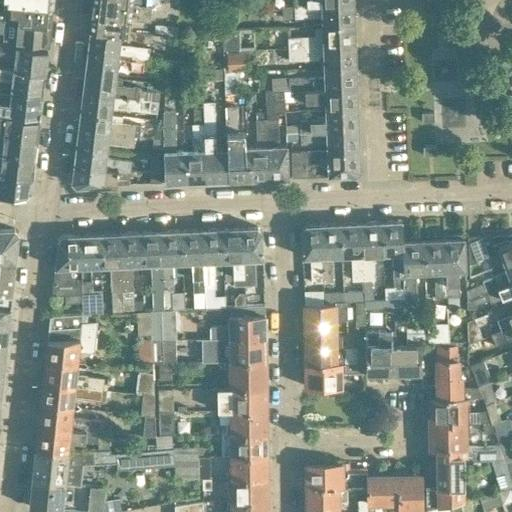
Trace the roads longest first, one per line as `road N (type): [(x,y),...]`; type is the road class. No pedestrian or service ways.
road 1 (residential): [(5,511),(44,209)]
road 2 (residential): [(280,201),(286,444)]
road 3 (residential): [(44,209),(280,201)]
road 4 (residential): [(44,209),(71,0)]
road 5 (residential): [(286,444),(407,443),(406,387)]
road 6 (residential): [(511,189),(378,197)]
